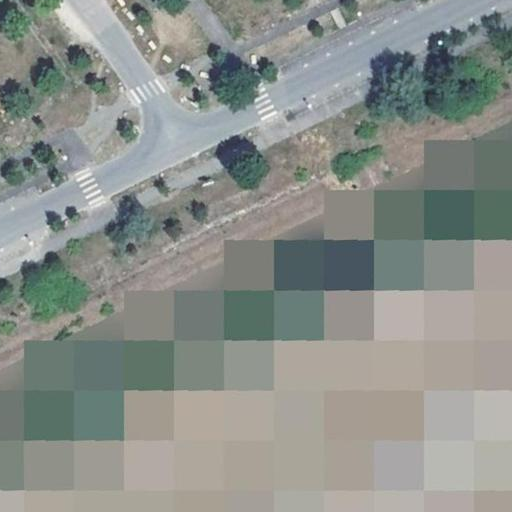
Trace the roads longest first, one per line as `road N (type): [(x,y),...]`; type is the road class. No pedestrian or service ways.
road 1 (residential): [(479,0),(184,143)]
road 2 (residential): [(184,143),(0,233)]
road 3 (residential): [(184,143),(81,0)]
